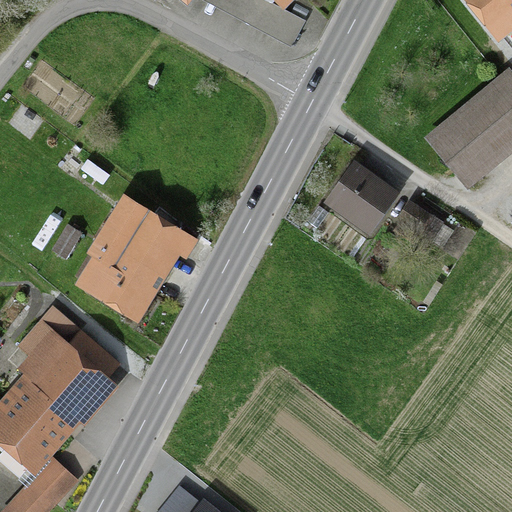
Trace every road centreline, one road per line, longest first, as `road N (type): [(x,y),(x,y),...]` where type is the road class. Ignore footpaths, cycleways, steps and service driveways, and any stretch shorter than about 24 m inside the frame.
road 1 (primary): [(98,511),(313,103)]
road 2 (residential): [(0,75),(54,13),(109,1),(151,13),(313,103)]
